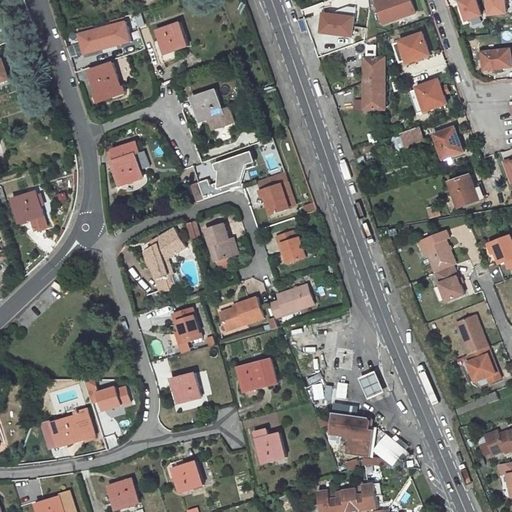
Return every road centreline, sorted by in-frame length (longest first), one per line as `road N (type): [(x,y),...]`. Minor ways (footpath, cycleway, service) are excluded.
road 1 (primary): [(269,0),(390,340),(462,511)]
road 2 (residential): [(101,242),(227,198),(242,203),(263,265)]
road 3 (residential): [(143,442),(155,399),(101,242)]
road 4 (residential): [(0,470),(103,459),(143,442)]
road 5 (residential): [(40,0),(85,134)]
road 6 (residential): [(85,134),(138,115),(163,116),(188,155)]
road 7 (residential): [(86,227),(0,314)]
